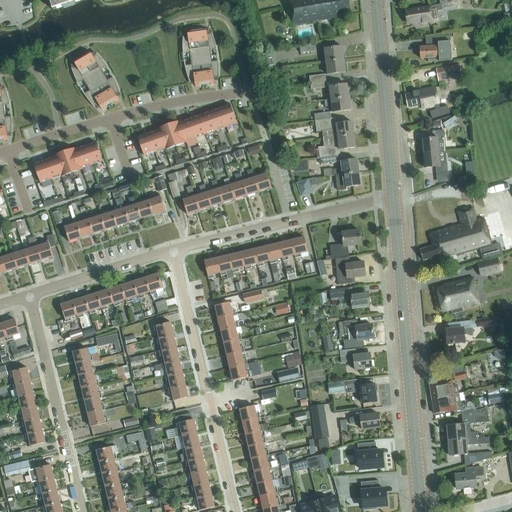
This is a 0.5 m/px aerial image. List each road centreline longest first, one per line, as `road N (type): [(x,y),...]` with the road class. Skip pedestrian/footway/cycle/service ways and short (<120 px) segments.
road 1 (secondary): [(420,511),(395,196)]
road 2 (residential): [(235,511),(173,250)]
road 3 (residential): [(82,511),(29,296)]
road 4 (secondary): [(395,196),(378,0)]
road 5 (residential): [(29,296),(173,250)]
road 6 (residential): [(243,95),(113,121)]
